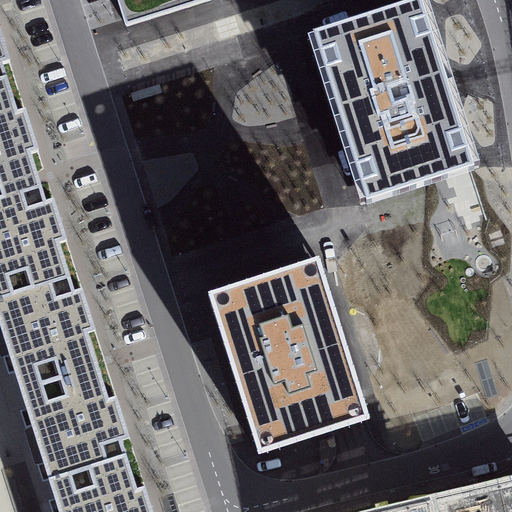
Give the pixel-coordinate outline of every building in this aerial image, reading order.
[(118,0),(127,27),(195,5),(205,2),(211,0),(118,0)] [(456,95),(427,2),(308,40),(361,207),(480,169),(456,95)] [(0,33),(0,332),(35,445),(56,511),(151,511),(146,497),(143,485),(134,488),(119,440),(128,438),(122,420),(114,395),(105,398),(85,332),(93,329),(83,299),(80,287),(71,290),(56,242),(64,239),(59,223),(51,197),(44,199),(40,188),(36,174),(34,167),(30,157),(38,154),(29,123),(25,111),(17,114),(2,66),(9,63),(3,42),(0,33)] [(319,261),(208,296),(258,455),(312,438),(370,420),(319,261)] [(511,511),(511,487),(485,494),(406,511),(511,511)]
